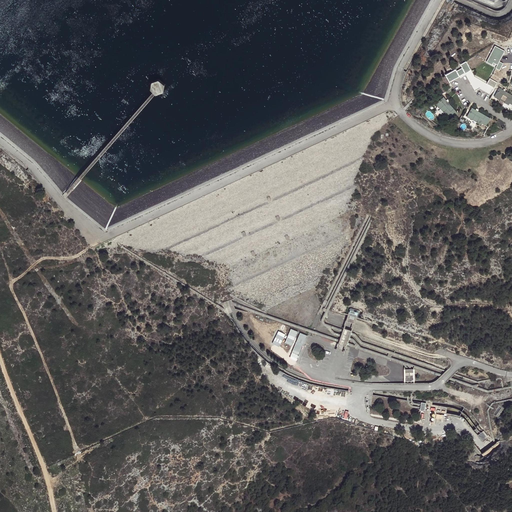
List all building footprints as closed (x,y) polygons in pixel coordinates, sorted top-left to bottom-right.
[(505,51),(495,46),(486,62),(492,65),(493,63),(497,65),(496,68),(500,70),(503,63),(500,62),(505,51)] [(455,70),(445,75),(449,83),(459,77),(460,79),(466,76),(475,91),(480,88),(490,94),(496,83),(490,79),(488,84),(474,77),(466,61),(454,68),(455,70)] [(158,81),(151,84),(150,91),(152,94),(63,195),(66,198),(154,96),(155,96),(163,94),(164,86),(158,81)] [(511,95),(500,89),(495,97),(493,96),(490,101),(507,109),(510,105),(511,106),(511,95)] [(457,114),(443,98),(435,105),(446,117),(451,113),(454,117),(457,114)] [(491,118),(472,108),(467,117),(475,122),(472,127),(484,134),(488,126),(487,125),(491,118)] [(297,332),(291,329),(285,343),(292,346),(297,332)] [(285,334),(278,331),(273,344),(280,347),(285,334)] [(307,336),(300,333),(290,357),(297,360),(307,336)] [(411,368),(401,368),(401,381),(411,381),(411,368)]
